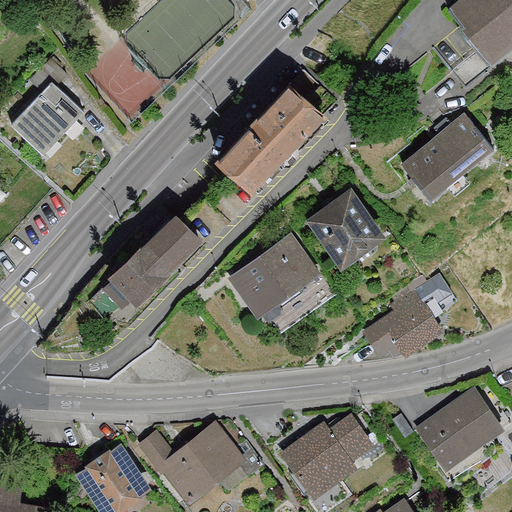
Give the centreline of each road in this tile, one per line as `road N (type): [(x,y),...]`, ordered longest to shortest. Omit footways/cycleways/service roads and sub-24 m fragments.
road 1 (residential): [(0,341),(38,366),(82,369),(120,356),(348,121),(443,0)]
road 2 (residential): [(10,387),(159,398),(371,379),(511,340)]
road 3 (secondary): [(0,327),(304,0)]
